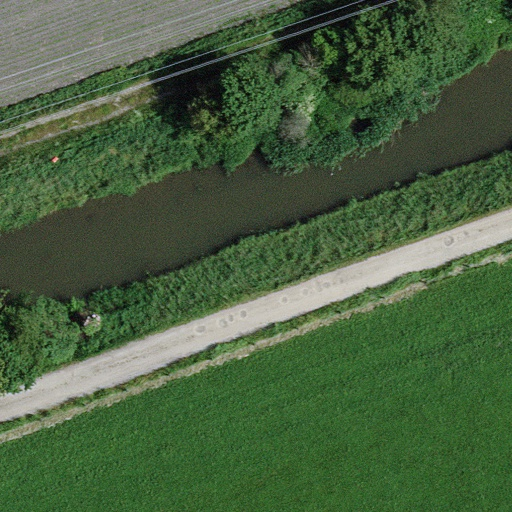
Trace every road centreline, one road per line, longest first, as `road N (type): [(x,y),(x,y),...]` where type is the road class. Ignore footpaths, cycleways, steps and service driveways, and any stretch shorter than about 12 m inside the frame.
road 1 (track): [(511,223),(0,407)]
road 2 (track): [(394,0),(0,141)]
